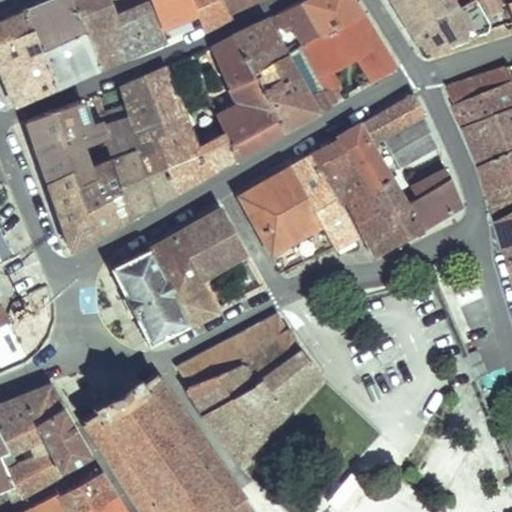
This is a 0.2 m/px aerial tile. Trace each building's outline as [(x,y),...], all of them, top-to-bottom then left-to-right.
[(96,70),(71,0),(43,0),(23,9),(54,87),(96,70)] [(120,60),(105,23),(114,20),(105,0),(71,0),(96,70),(120,60)] [(164,41),(147,0),(105,0),(114,20),(105,23),(120,60),(164,41)] [(203,23),(192,0),(147,0),(164,41),(203,23)] [(192,0),(203,23),(205,28),(228,16),(228,12),(223,0),(192,0)] [(253,0),(223,0),(228,12),(253,0)] [(320,37),(362,14),(353,0),(303,0),(301,1),(320,37)] [(390,0),(401,18),(429,0),(390,0)] [(456,5),(453,0),(429,0),(401,18),(414,37),(428,19),(458,8),(456,5)] [(484,18),(475,0),(465,0),(456,5),(458,8),(475,37),(490,31),(484,18)] [(320,37),(301,1),(233,36),(252,73),(284,56),(271,32),(288,23),(299,41),(293,45),(295,50),(298,49),(320,37)] [(475,37),(458,8),(428,19),(414,37),(424,54),(475,37)] [(54,87),(23,9),(0,18),(0,74),(12,105),(54,87)] [(511,24),(511,16),(509,9),(484,18),(490,31),(511,24)] [(395,68),(362,14),(320,37),(298,49),(322,96),(332,91),(338,87),(328,69),(356,56),(366,72),(354,78),(359,88),(395,68)] [(252,73),(233,36),(207,49),(225,87),(230,85),(237,102),(220,114),(218,108),(213,110),(223,134),(233,158),(282,131),(252,73)] [(282,131),(337,100),(332,91),(322,96),(298,49),(295,50),(284,56),(252,73),(282,131)] [(200,76),(192,56),(180,61),(188,81),(200,76)] [(511,109),(511,75),(509,68),(448,89),(466,129),(511,109)] [(202,144),(187,114),(186,115),(164,69),(142,79),(163,133),(154,137),(159,149),(174,191),(233,158),(223,134),(202,144)] [(69,250),(130,216),(117,179),(136,171),(133,158),(159,149),(154,137),(163,133),(142,79),(122,88),(127,106),(140,149),(113,160),(91,169),(86,171),(89,182),(76,186),(72,172),(45,182),(69,250)] [(421,114),(414,95),(360,125),(369,143),(382,136),(421,114)] [(91,169),(82,146),(104,139),(113,160),(140,149),(127,106),(97,116),(99,121),(88,124),(81,100),(24,120),(45,182),(72,172),(76,186),(89,182),(86,171),(91,169)] [(511,150),(511,109),(466,129),(470,137),(481,164),(511,150)] [(436,148),(421,114),(382,136),(400,169),(436,148)] [(390,180),(369,143),(360,125),(338,137),(337,139),(367,193),(390,180)] [(378,213),(367,193),(337,139),(336,140),(309,155),(338,208),(347,203),(358,225),(378,213)] [(174,191),(159,149),(133,158),(136,171),(117,179),(130,216),(174,191)] [(511,150),(481,164),(491,194),(511,183),(511,150)] [(338,208),(309,155),(289,166),(320,226),(331,249),(354,237),(338,208)] [(320,226),(289,166),(237,195),(268,253),(320,226)] [(459,205),(444,170),(410,188),(416,198),(404,205),(418,230),(459,205)] [(418,230),(404,205),(390,180),(367,193),(378,213),(395,244),(418,230)] [(511,183),(491,194),(499,221),(511,214),(511,183)] [(200,281),(246,251),(221,205),(149,244),(187,325),(215,311),(200,281)] [(374,258),(395,244),(378,213),(358,225),(374,258)] [(511,214),(499,221),(511,260),(511,214)] [(187,325),(149,244),(109,266),(147,345),(187,325)] [(243,476),(317,376),(288,331),(283,335),(272,314),(235,335),(248,358),(241,363),(249,382),(202,413),(243,476)] [(0,367),(26,357),(6,317),(0,319),(0,367)] [(235,335),(175,367),(185,385),(241,363),(248,358),(235,335)] [(249,382),(241,363),(185,385),(202,413),(249,382)] [(231,487),(191,430),(152,375),(138,383),(133,378),(94,404),(89,408),(91,413),(81,420),(108,462),(141,511),(244,511),(242,505),(238,496),(231,487)] [(57,473),(32,425),(60,406),(47,385),(0,401),(0,445),(15,485),(18,494),(57,473)] [(57,473),(88,456),(60,406),(32,425),(57,473)] [(0,491),(15,485),(0,445),(0,491)] [(85,511),(114,497),(98,473),(57,495),(66,511),(85,511)] [(66,511),(57,495),(26,511),(66,511)] [(123,511),(114,497),(85,511),(123,511)]
